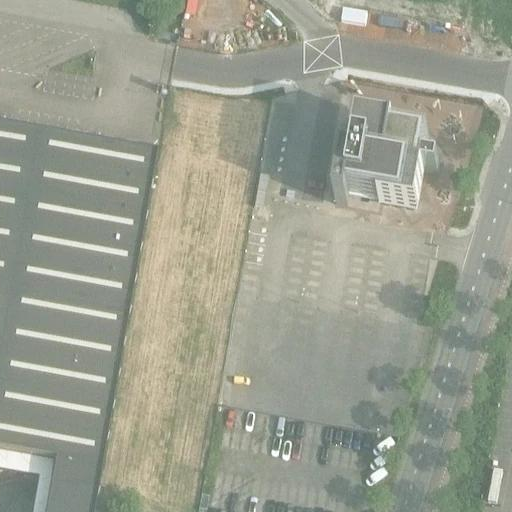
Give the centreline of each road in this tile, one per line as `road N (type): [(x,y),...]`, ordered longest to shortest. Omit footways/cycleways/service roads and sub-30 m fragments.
road 1 (unclassified): [(402,511),(511,165)]
road 2 (unclassified): [(328,56),(511,75)]
